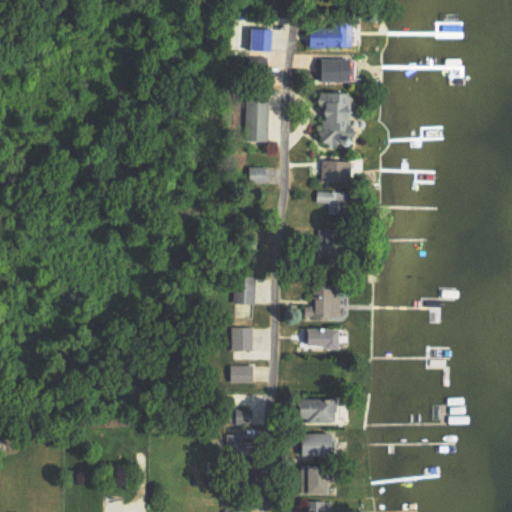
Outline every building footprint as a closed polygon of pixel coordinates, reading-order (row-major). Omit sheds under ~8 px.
[(303,45),(349,46),(350,20),(329,19),(329,26),(303,25),(303,45)] [(269,48),(268,26),(245,26),(246,49),(269,48)] [(345,57),(314,58),(315,80),(346,79),(345,57)] [(316,142),(339,143),(339,130),(346,130),(347,91),(317,91),(316,142)] [(241,139),(266,139),(267,97),(242,96),(241,139)] [(342,159),(319,158),(318,179),(342,180),(342,159)] [(325,213),(338,213),(339,190),(318,189),(318,202),(325,202),(325,213)] [(231,302),(252,302),(253,275),(232,274),(231,302)] [(338,295),(327,295),(327,284),(310,284),(311,304),(302,305),(302,316),(310,315),(310,319),(327,319),(327,315),(339,315),(338,295)] [(230,349),(251,348),(250,325),(229,325),(230,349)] [(335,327),(303,326),(302,344),(334,345),(335,327)] [(250,363),(227,364),(227,381),(251,380),(250,363)] [(298,397),(299,415),(302,415),(302,421),(329,421),(329,411),(333,411),(333,396),(298,397)] [(297,454),(328,454),(329,432),(297,431),(297,454)] [(323,464),(300,464),(299,492),(322,493),(323,464)] [(305,511),(329,511),(330,500),(306,499),(305,511)]
